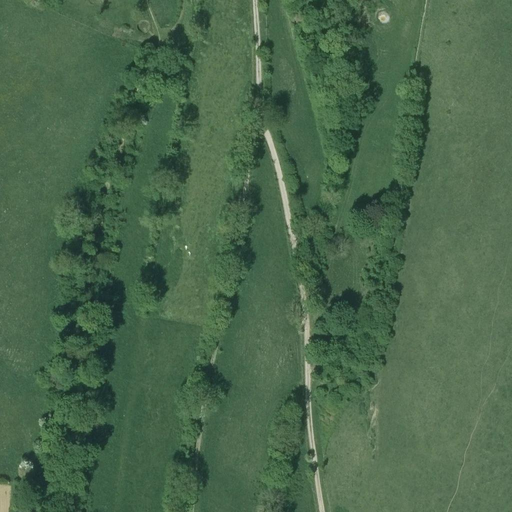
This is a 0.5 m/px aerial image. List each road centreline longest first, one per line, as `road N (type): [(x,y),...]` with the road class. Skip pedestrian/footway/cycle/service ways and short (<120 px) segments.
road 1 (track): [(258,118),(191,511)]
road 2 (track): [(258,118),(284,195),(302,294),(306,381)]
road 3 (track): [(306,381),(321,511)]
